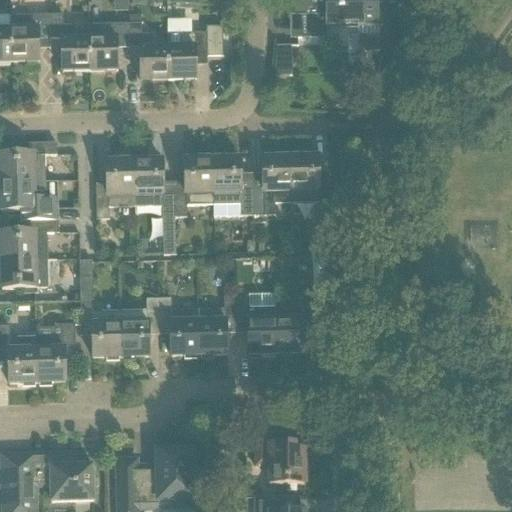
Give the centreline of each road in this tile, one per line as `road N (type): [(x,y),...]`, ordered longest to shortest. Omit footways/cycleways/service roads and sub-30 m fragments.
road 1 (residential): [(0,426),(127,420),(213,389),(341,395),(340,511)]
road 2 (residential): [(0,127),(247,127)]
road 3 (residential): [(247,127),(258,0)]
